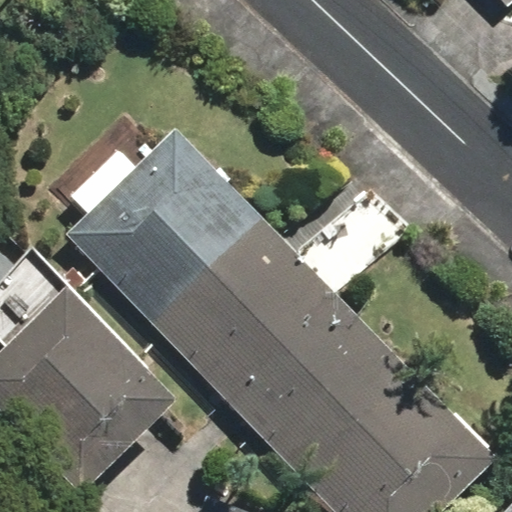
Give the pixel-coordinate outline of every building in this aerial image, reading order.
[(511,0),(482,0),(495,14),(511,0)] [(80,218),(58,245),(327,511),(442,511),(498,455),(169,134),(142,160),(122,141),(65,203),(80,218)] [(49,284),(0,344),(0,416),(98,496),(183,392),(49,284)] [(511,511),(511,482),(482,511),(511,511)] [(246,511),(207,495),(199,511),(246,511)]
